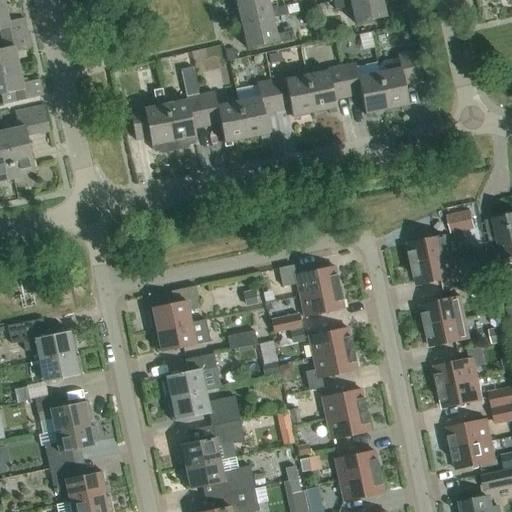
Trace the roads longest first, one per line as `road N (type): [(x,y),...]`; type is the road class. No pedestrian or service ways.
road 1 (residential): [(424,511),(368,255),(349,240),(103,291)]
road 2 (residential): [(86,217),(435,142),(473,122)]
road 3 (residential): [(150,511),(103,291)]
road 4 (residential): [(86,217),(36,0)]
road 5 (residential): [(473,122),(445,0)]
